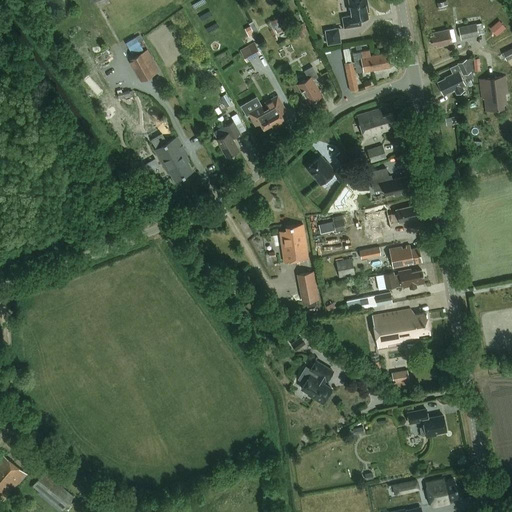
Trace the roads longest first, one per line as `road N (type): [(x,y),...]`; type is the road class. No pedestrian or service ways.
road 1 (unclassified): [(414,82),(334,113),(215,207),(0,289)]
road 2 (unclassified): [(493,511),(414,82)]
road 3 (track): [(0,442),(8,358),(0,296)]
